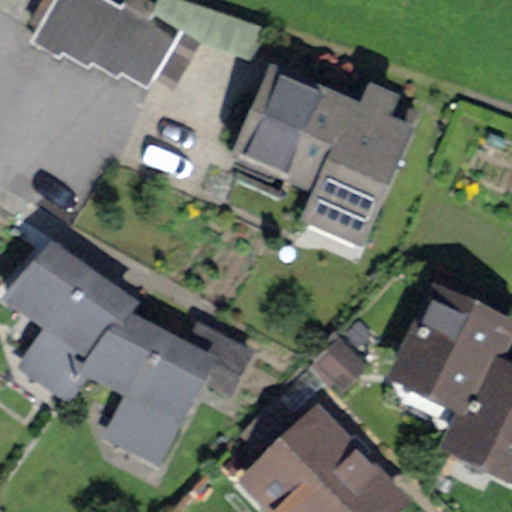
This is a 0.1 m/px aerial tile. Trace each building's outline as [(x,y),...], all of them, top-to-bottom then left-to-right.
[(86,0),(59,0),(41,38),(66,51),(91,2),(86,0)] [(91,2),(66,51),(92,63),(117,15),(91,2)] [(92,63),(144,89),(168,41),(117,15),(92,63)] [(168,41),(144,89),(165,99),(189,51),(168,41)] [(269,70),(230,156),(303,189),(292,214),(350,240),(397,137),(379,129),(390,104),(356,89),(349,106),(269,70)] [(68,393),(83,366),(106,327),(114,332),(124,314),(134,298),(45,248),(14,303),(49,323),(23,367),(68,393)] [(395,381),(465,417),(493,363),(510,328),(439,293),(395,381)] [(106,327),(83,366),(132,394),(110,432),(153,457),(197,381),(218,393),(239,357),(199,333),(188,351),(124,314),(114,332),(106,327)] [(339,346),(321,362),(341,383),(358,367),(339,346)] [(511,372),(493,363),(465,417),(452,444),(511,473),(511,372)] [(278,422),(292,400),(273,387),(259,409),(278,422)] [(311,408),(243,473),(281,511),(384,511),(399,498),(311,408)]
